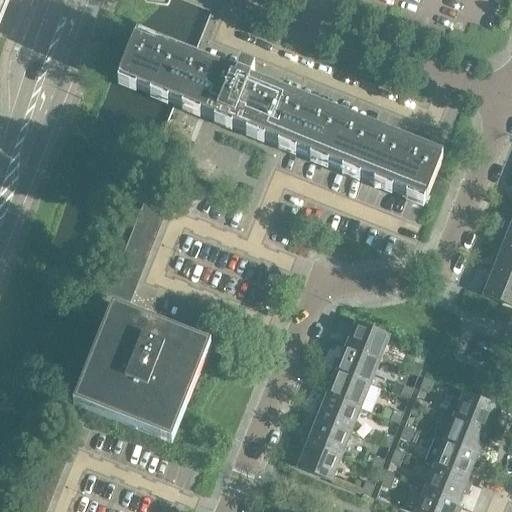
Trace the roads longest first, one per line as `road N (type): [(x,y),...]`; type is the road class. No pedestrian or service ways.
road 1 (residential): [(235,511),(320,301),(334,285),(441,257),(457,242),(508,103)]
road 2 (residential): [(508,103),(270,0)]
road 3 (unknown): [(276,2),(285,67),(439,125)]
road 4 (tertiary): [(0,213),(85,0)]
